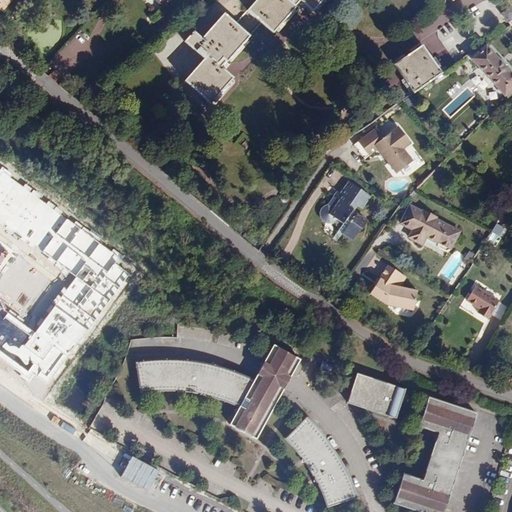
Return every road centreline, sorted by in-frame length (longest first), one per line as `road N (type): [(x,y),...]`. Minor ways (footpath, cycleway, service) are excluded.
road 1 (residential): [(511,397),(422,367),(305,298),(0,48)]
road 2 (unclassified): [(376,511),(352,456),(298,388),(231,359),(139,349)]
road 3 (unclassified): [(107,416),(290,511)]
